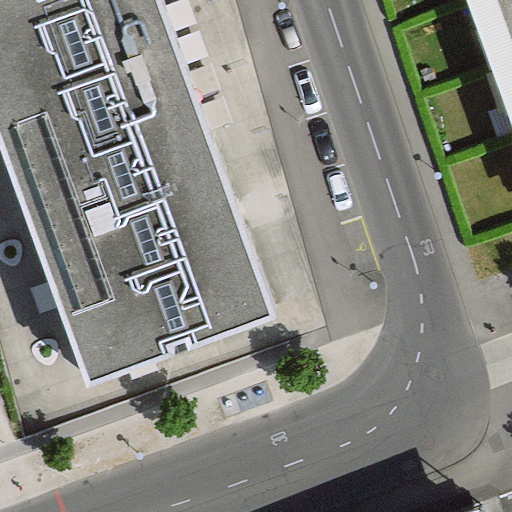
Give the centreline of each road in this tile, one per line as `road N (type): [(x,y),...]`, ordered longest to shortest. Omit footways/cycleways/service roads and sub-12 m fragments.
road 1 (residential): [(409,388),(424,332),(415,259),(327,0)]
road 2 (residential): [(135,511),(352,442),(388,419),(409,388)]
